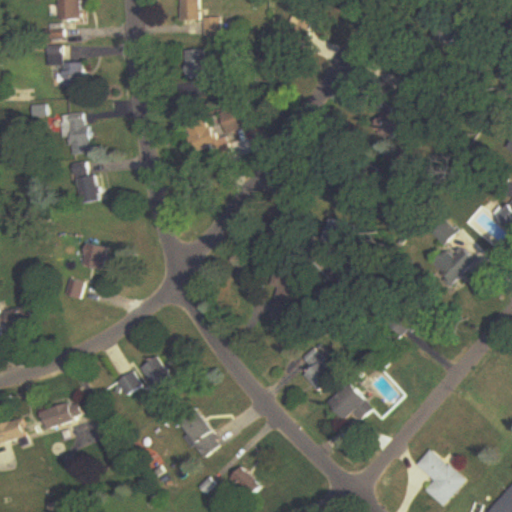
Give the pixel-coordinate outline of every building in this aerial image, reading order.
[(85,0),(63,0),(64,22),(86,22),(85,0)] [(184,0),(184,22),(204,22),(203,0),(184,0)] [(225,37),(222,18),(207,21),(210,39),(225,37)] [(188,53),(190,82),(204,81),(205,92),(221,91),(219,52),(188,53)] [(229,137),(256,129),(250,107),(224,115),(229,137)] [(66,116),(67,140),(74,140),(74,157),(94,156),(92,115),(66,116)] [(220,147),(209,120),(189,127),(199,155),(220,147)] [(104,203),(97,163),(79,166),(85,206),(104,203)] [(511,207),(503,219),(511,225),(511,207)] [(445,268),(464,288),(491,263),(472,242),(445,268)] [(87,265),(112,271),(116,249),(92,244),(87,265)] [(294,325),(310,276),(287,268),(271,317),(294,325)] [(71,295),(85,299),(89,284),(75,280),(71,295)] [(0,312),(0,337),(1,342),(12,339),(10,332),(49,324),(45,304),(0,312)] [(405,309),(393,327),(411,339),(423,321),(405,309)] [(341,379),(318,350),(306,359),(316,371),(309,377),(323,394),(341,379)] [(181,383),(162,358),(146,370),(164,395),(181,383)] [(123,383),(132,397),(146,388),(138,374),(123,383)] [(350,422),(357,415),(365,423),(379,409),(355,384),(334,405),(350,422)] [(90,420),(85,402),(47,412),(51,430),(90,420)] [(208,459),(227,445),(201,409),(182,423),(208,459)] [(0,447),(32,438),(26,420),(0,428),(0,447)] [(430,492),(449,509),(471,482),(435,451),(421,467),(438,482),(430,492)] [(234,482),(254,502),(268,489),(249,468),(234,482)] [(511,511),(511,494),(496,511),(511,511)]
